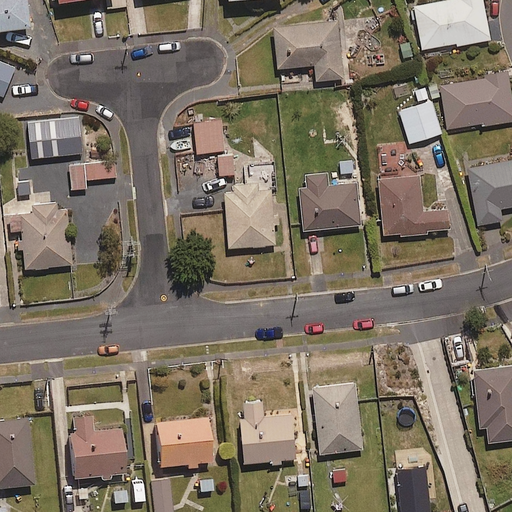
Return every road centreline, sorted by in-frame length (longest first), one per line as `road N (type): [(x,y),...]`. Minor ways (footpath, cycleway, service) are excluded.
road 1 (residential): [(135,70),(162,328)]
road 2 (residential): [(162,328),(417,301)]
road 3 (residential): [(417,301),(463,511)]
road 4 (residential): [(0,345),(162,328)]
